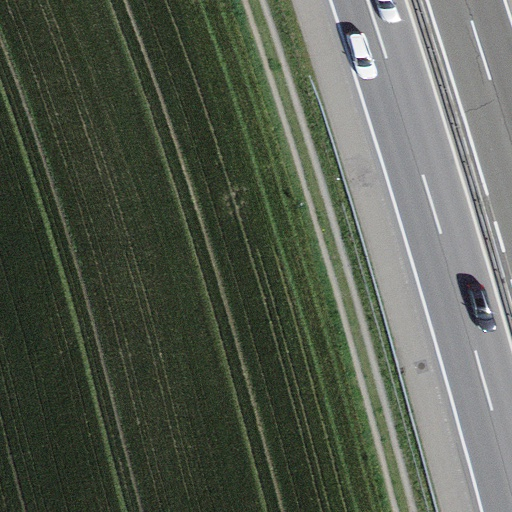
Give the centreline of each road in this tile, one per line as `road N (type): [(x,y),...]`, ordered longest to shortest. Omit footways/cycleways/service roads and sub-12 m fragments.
road 1 (track): [(405,511),(253,0)]
road 2 (motorway): [(366,0),(511,487)]
road 3 (motorway): [(511,150),(466,0)]
